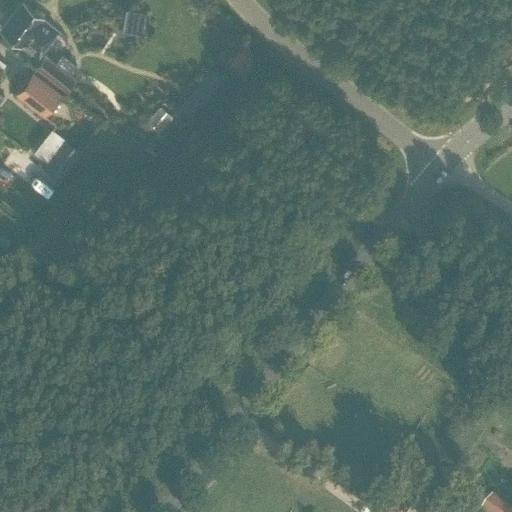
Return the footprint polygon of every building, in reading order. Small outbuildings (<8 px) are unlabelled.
[(24,0),(19,0),(0,25),(0,27),(38,57),(48,43),(56,32),(60,28),(43,15),(43,14),(24,0)] [(144,11),(125,8),(122,29),(141,32),(144,11)] [(73,78),(62,70),(43,56),(35,67),(53,81),(64,89),(73,78)] [(44,115),(60,93),(32,71),(15,92),(44,115)] [(159,98),(141,110),(154,130),(172,119),(159,98)] [(81,151),(63,139),(43,168),(60,180),(81,151)] [(487,459),(478,452),(469,465),(477,471),(487,459)] [(510,511),(491,498),(480,511),(510,511)]
